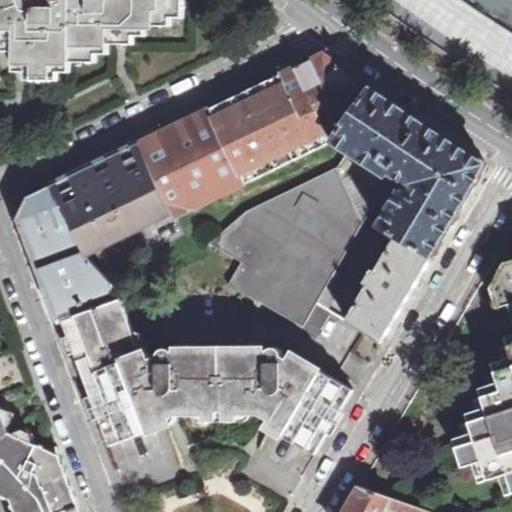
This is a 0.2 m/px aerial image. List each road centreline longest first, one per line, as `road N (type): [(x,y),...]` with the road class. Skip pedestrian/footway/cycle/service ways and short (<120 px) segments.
road 1 (residential): [(511,170),(311,511)]
road 2 (residential): [(0,186),(294,40),(319,9)]
road 3 (residential): [(0,228),(107,511)]
road 4 (secondary): [(511,139),(319,9)]
